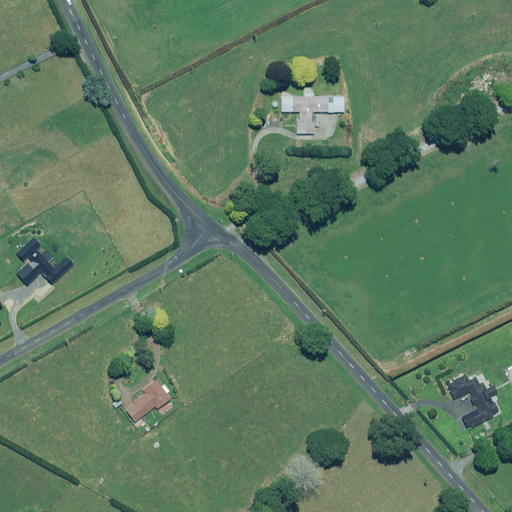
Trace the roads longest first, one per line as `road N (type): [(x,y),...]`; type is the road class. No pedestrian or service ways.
road 1 (tertiary): [(210,226),(266,269),(483,511)]
road 2 (tertiary): [(66,0),(143,148),(210,226)]
road 3 (tertiary): [(210,226),(169,265),(0,361)]
